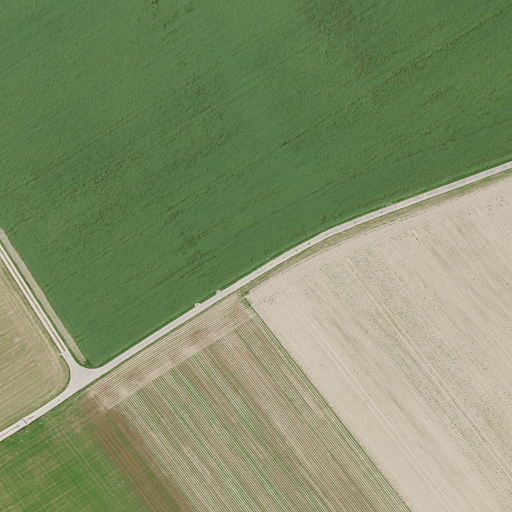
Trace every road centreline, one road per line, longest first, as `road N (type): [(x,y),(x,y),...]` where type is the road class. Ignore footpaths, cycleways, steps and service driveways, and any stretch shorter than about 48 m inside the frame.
road 1 (track): [(511,164),(326,234),(84,381)]
road 2 (track): [(84,381),(0,250)]
